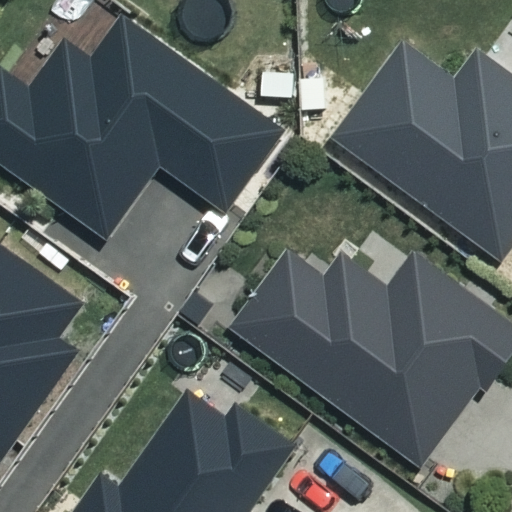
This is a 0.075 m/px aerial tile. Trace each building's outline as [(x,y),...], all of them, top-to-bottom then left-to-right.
[(28,81),(0,60),(0,161),(105,237),(159,163),(222,208),(283,124),(121,7),(88,54),(62,35),(28,81)] [(453,76),(399,36),(329,131),(500,258),(511,241),(511,72),(476,46),(453,76)] [(0,457),(78,348),(58,335),(84,298),(0,239),(0,457)] [(323,273),(283,244),(226,323),(421,463),(478,384),(484,388),(511,349),(511,322),(411,250),(385,285),(339,251),(323,273)] [(224,414),(183,386),(117,479),(98,466),(65,511),(247,511),(296,442),(234,399),(224,414)]
